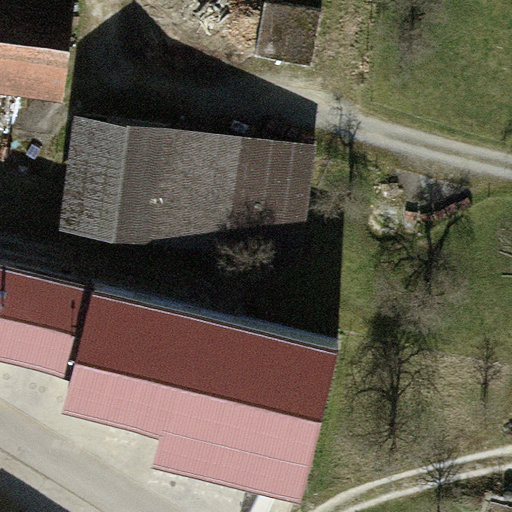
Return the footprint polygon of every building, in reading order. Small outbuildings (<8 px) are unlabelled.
[(76,0),(0,0),(0,124),(12,127),(24,83),(65,88),(76,0)] [(263,0),(142,0),(136,39),(256,56),(263,0)] [(315,65),(324,9),(270,0),(269,0),(260,56),(315,65)] [(299,142),(87,114),(73,222),(284,250),(299,142)] [(42,141),(36,138),(29,137),(22,139),(16,143),(13,149),(12,157),(14,163),(18,169),(25,172),(32,173),(38,171),(44,167),(47,161),(48,154),(46,147),(42,141)] [(22,263),(0,257),(0,286),(15,291),(22,263)] [(342,340),(99,279),(72,383),(172,408),(165,438),(309,474),(342,340)]
